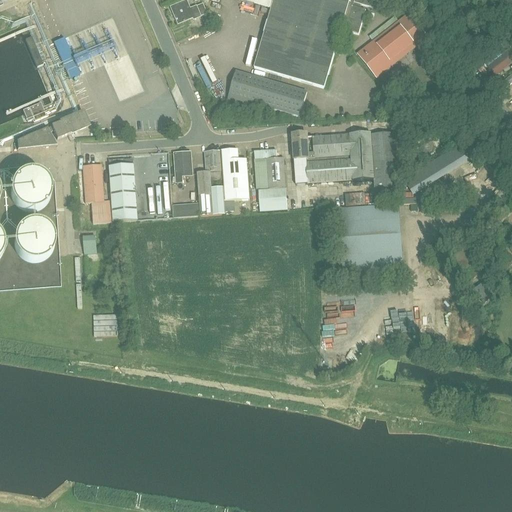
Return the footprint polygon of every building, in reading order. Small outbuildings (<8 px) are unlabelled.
[(274,0),(254,68),(325,88),(343,26),(346,28),(346,31),(359,35),(366,10),(357,7),(358,4),(374,9),(376,0),(274,0)] [(207,14),(203,5),(190,10),(187,1),(171,8),(174,14),(175,14),(180,24),(193,18),(194,20),(207,14)] [(363,51),(381,74),(393,65),(391,62),(413,45),(415,47),(427,38),(409,15),(363,51)] [(64,39),(54,43),(70,80),(80,76),(64,39)] [(487,65),(505,51),(501,46),(483,60),(487,65)] [(307,92),(236,72),(229,97),(300,118),(307,92)] [(486,107),(474,92),(469,95),(471,97),(481,110),(486,107)] [(40,104),(29,109),(35,122),(46,117),(40,104)] [(57,147),(50,133),(53,132),(57,140),(89,127),(83,113),(51,127),(48,129),(47,128),(14,142),(17,151),(57,147)] [(353,182),(373,181),(375,204),(401,203),(396,134),(371,136),(371,134),(350,136),(307,139),(307,134),(293,135),(294,161),(295,161),(296,186),(353,182)] [(489,134),(471,148),(479,158),(497,144),(489,134)] [(402,182),(413,199),(470,163),(459,146),(402,182)] [(221,152),(223,181),(223,188),(224,201),(250,199),(247,171),(239,171),(238,151),(222,152),(221,152)] [(211,182),(223,181),(221,152),(205,153),(206,174),(198,174),(201,218),(213,217),(211,182)] [(288,211),(284,159),(277,160),(277,152),(255,153),(257,191),(259,191),(260,213),(288,211)] [(192,178),(191,171),(190,154),(175,155),(176,177),(177,186),(183,185),(183,179),(192,178)] [(114,224),(138,222),(133,160),(125,161),(126,167),(110,168),(112,202),(114,224)] [(114,224),(112,202),(104,203),(102,166),(83,167),(86,204),(92,204),(93,225),(114,224)] [(7,195),(9,203),(13,208),(19,212),(26,214),(33,214),(39,211),(44,206),(48,200),(49,192),(47,185),(43,179),(37,175),(30,173),(23,173),(16,176),(11,181),(8,188),(7,195)] [(224,201),(223,188),(212,189),(214,217),(225,216),(224,201)] [(173,206),(173,220),(200,220),(200,206),(173,206)] [(401,219),(340,222),(342,262),(403,259),(401,219)] [(10,246),(12,254),(16,259),(22,263),(29,265),(36,265),(43,262),(48,257),(51,251),(52,243),(50,236),(46,230),(41,226),(34,224),(26,224),(19,227),(14,232),(11,239),(10,246)] [(504,249),(489,230),(485,233),(476,241),(478,243),(491,260),(497,255),(504,249)] [(492,263),(486,254),(471,236),(443,258),(465,285),(492,263)] [(96,239),(84,240),(85,256),(97,255),(96,239)]
